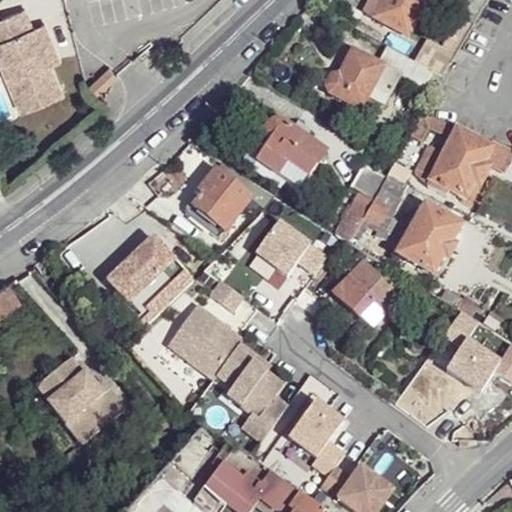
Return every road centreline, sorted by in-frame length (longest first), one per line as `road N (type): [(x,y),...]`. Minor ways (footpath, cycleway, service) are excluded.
road 1 (secondary): [(280,0),(0,232)]
road 2 (residential): [(477,478),(286,339)]
